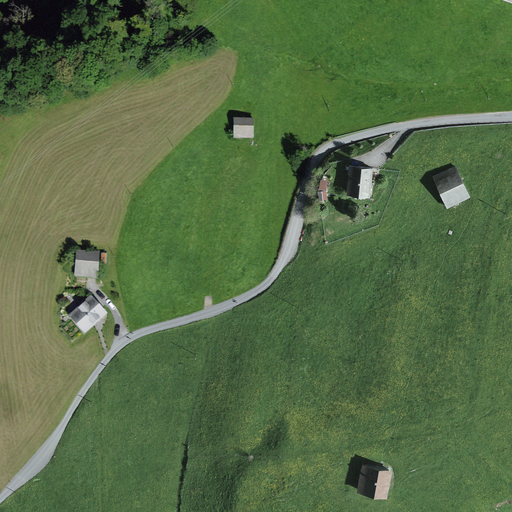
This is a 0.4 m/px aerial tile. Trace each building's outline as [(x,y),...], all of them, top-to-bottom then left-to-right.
[(254,119),(236,119),(236,138),(255,138),(254,119)] [(379,169),(356,166),(352,194),(374,198),(379,169)] [(457,168),(436,177),(448,207),(470,198),(457,168)] [(100,255),(78,253),(76,277),(99,278),(100,255)] [(93,295),(71,313),(86,331),(108,313),(93,295)] [(394,469),(365,465),(361,491),(391,495),(394,469)]
